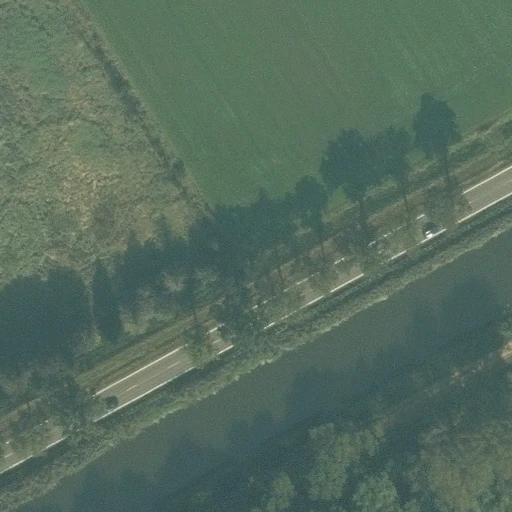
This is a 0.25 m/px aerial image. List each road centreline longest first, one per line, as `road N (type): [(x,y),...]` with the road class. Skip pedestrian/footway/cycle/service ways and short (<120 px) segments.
road 1 (primary): [(0,462),(511,182)]
road 2 (track): [(511,350),(216,511)]
